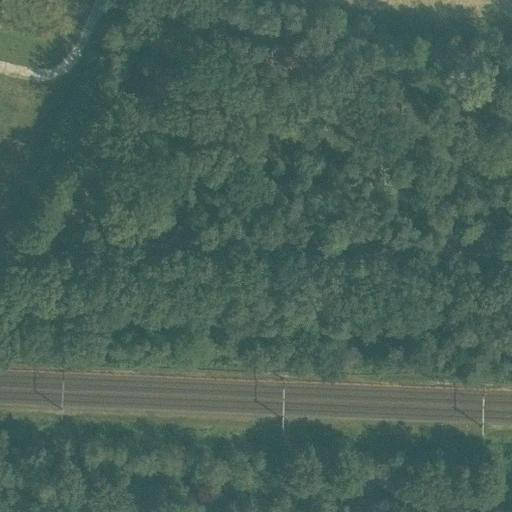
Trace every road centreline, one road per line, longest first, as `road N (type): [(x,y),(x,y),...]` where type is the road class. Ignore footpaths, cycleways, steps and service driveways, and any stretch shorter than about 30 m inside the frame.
road 1 (unclassified): [(511,259),(84,251),(0,259)]
road 2 (track): [(60,251),(157,0)]
road 3 (track): [(0,67),(41,78),(69,65),(97,0)]
